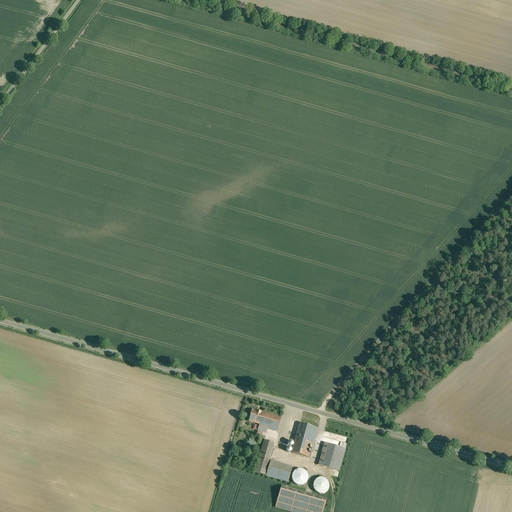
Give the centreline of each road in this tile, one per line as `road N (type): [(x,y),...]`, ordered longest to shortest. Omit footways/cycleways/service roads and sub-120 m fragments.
road 1 (tertiary): [(511,468),(0,316)]
road 2 (track): [(186,0),(511,84)]
road 3 (unclassified): [(78,0),(0,103)]
